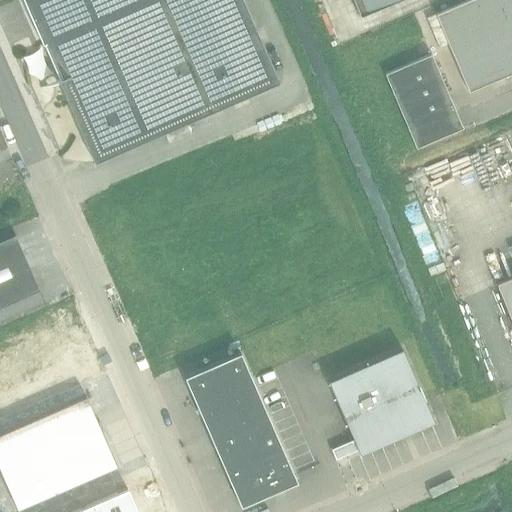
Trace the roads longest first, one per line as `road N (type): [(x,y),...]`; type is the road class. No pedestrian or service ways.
road 1 (residential): [(0,76),(188,511)]
road 2 (residential): [(343,511),(511,438)]
